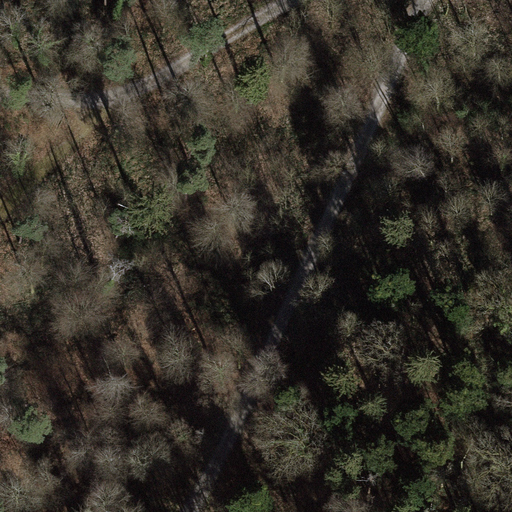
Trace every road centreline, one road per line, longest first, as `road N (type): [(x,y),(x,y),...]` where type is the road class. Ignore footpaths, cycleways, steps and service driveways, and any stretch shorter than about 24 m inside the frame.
road 1 (track): [(422,0),(377,116),(187,511)]
road 2 (track): [(0,97),(102,104),(153,87),(303,0)]
road 3 (track): [(102,104),(0,217)]
